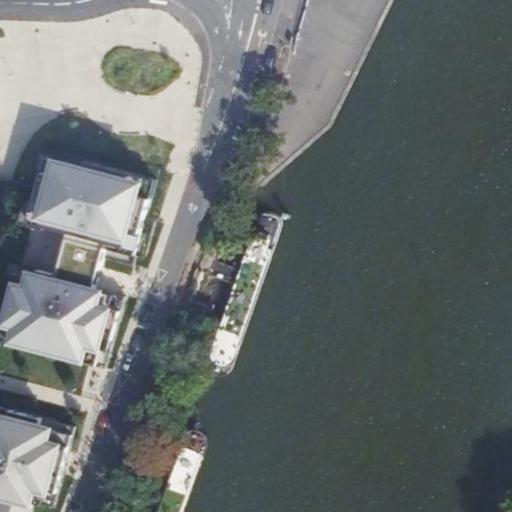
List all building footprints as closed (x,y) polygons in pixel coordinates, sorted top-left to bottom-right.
[(164,80),(168,45),(12,29),(9,64),(164,80)] [(18,323),(13,340),(46,349),(48,344),(61,348),(60,353),(102,364),(110,366),(129,294),(99,286),(110,244),(140,252),(155,195),(144,193),(149,174),(54,149),(37,212),(75,222),(64,265),(26,255),(8,321),(18,323)] [(240,224),(236,226),(212,295),(180,385),(182,392),(187,397),(194,396),(201,392),(257,234),(256,230),(254,228),(252,226),(250,225),(245,224),(240,224)] [(0,511),(33,511),(37,499),(58,505),(79,423),(4,404),(2,412),(0,411),(0,511)] [(167,424),(163,426),(132,511),(156,511),(184,433),(183,430),(181,427),(179,425),(177,424),(172,423),(167,424)]
